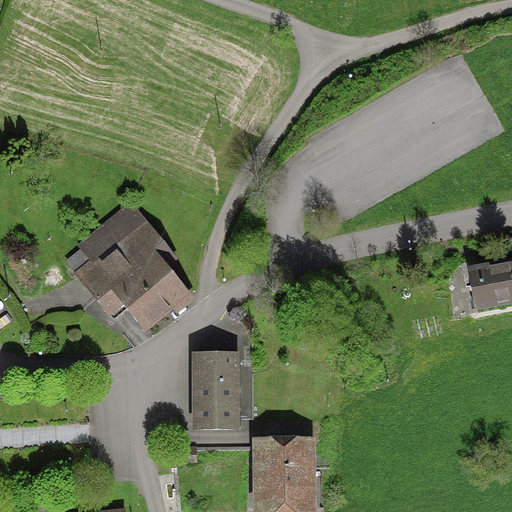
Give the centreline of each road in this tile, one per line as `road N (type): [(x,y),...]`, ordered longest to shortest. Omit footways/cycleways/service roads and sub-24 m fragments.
road 1 (residential): [(210,311),(311,260),(511,215)]
road 2 (unclassified): [(332,59),(285,109),(224,211),(207,273),(210,311)]
road 3 (unclassified): [(511,6),(453,17),(332,59)]
road 4 (residential): [(151,511),(131,370)]
road 5 (residential): [(131,370),(0,370)]
road 6 (residential): [(332,59),(277,17),(222,0)]
